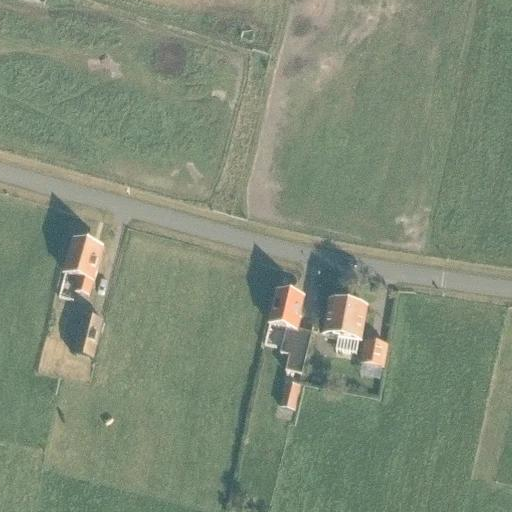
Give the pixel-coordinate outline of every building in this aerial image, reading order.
[(95,270),(101,251),(75,243),(65,277),(80,281),(76,295),(88,299),(92,285),(94,285),(98,271),(95,270)] [(311,337),(297,334),(300,322),(298,322),(303,301),(277,295),(270,328),(283,331),(280,346),(283,346),(281,357),(289,359),(286,375),(302,379),(311,337)] [(329,304),(323,338),(339,341),(337,353),(355,356),(357,344),(360,345),(366,311),(329,304)] [(102,324),(83,319),(80,328),(78,337),(72,357),(92,363),(102,324)] [(72,325),(69,335),(78,337),(80,328),(72,325)] [(388,349),(382,348),(365,345),(360,366),(378,369),(384,370),(388,349)] [(281,411),(293,414),(299,390),(287,387),(281,411)]
